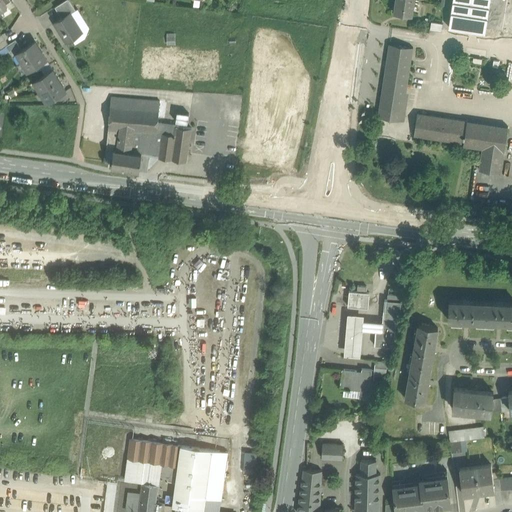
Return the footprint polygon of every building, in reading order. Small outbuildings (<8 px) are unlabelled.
[(69,0),(65,0),(55,7),(62,18),(70,13),(76,10),(69,0)] [(414,1),(405,0),(395,0),(394,11),(393,11),(393,12),(402,14),(401,17),(405,18),(405,14),(412,15),(413,14),(412,14),(414,1)] [(452,0),(448,28),(485,33),(489,0),(452,0)] [(70,13),(62,18),(54,23),(66,42),(82,32),(70,13)] [(5,39),(0,42),(0,49),(5,46),(8,44),(5,39)] [(5,46),(8,51),(19,45),(15,39),(8,44),(5,46)] [(22,50),(16,53),(16,54),(22,62),(41,50),(35,41),(22,50)] [(413,47),(389,44),(389,45),(379,106),(378,111),(378,117),(402,121),(413,47)] [(19,45),(8,51),(12,56),(16,54),(16,53),(22,50),(19,45)] [(5,46),(0,49),(0,53),(1,55),(8,51),(5,46)] [(41,50),(22,62),(27,71),(34,67),(46,59),(41,50)] [(38,72),(50,64),(46,59),(34,67),(38,72)] [(50,64),(38,72),(41,77),(53,69),(50,64)] [(41,77),(33,81),(40,92),(58,80),(56,76),(56,75),(53,69),(41,77)] [(58,80),(40,92),(46,102),(66,90),(62,84),(61,84),(58,80)] [(159,100),(111,96),(108,133),(119,135),(120,125),(157,131),(159,100)] [(467,120),(418,113),(414,136),(463,143),(464,143),(467,120)] [(508,127),(467,120),(464,143),(463,146),(464,146),(464,145),(482,148),(503,151),(504,152),(508,127)] [(191,128),(167,124),(165,133),(163,132),(159,156),(159,157),(186,161),(191,128)] [(157,131),(120,125),(119,135),(116,149),(149,154),(159,156),(163,132),(157,131)] [(84,153),(94,155),(97,134),(87,133),(84,153)] [(149,154),(116,149),(119,135),(108,133),(107,148),(114,149),(111,166),(139,170),(139,169),(146,170),(149,154)] [(503,151),(482,148),(479,170),(500,172),(503,151)] [(368,292),(350,290),(349,290),(348,306),(351,306),(365,307),(368,308),(369,292),(368,292)] [(401,295),(388,294),(388,299),(385,299),(383,310),(384,310),(399,311),(401,295)] [(511,303),(449,300),(448,320),(511,322),(511,303)] [(399,311),(384,310),(383,321),(381,322),(376,326),(376,330),(375,345),(391,346),(399,311)] [(363,320),(363,315),(348,313),(344,353),(360,355),(363,329),(376,330),(376,326),(381,322),(363,320)] [(438,328),(419,324),(405,399),(425,402),(426,392),(437,329),(438,329),(438,328)] [(387,361),(375,360),(374,374),(385,375),(387,361)] [(372,369),(362,368),(361,370),(342,368),(340,387),(347,388),(347,389),(350,389),(350,388),(360,389),(359,396),(369,397),(372,369)] [(493,391),(454,387),(452,407),(461,408),(461,410),(482,412),(482,410),(491,411),(493,391)] [(509,396),(501,397),(502,407),(502,410),(510,410),(509,396)] [(483,426),(449,430),(450,442),(466,440),(484,438),(483,426)] [(181,444),(131,438),(126,479),(142,482),(158,484),(159,474),(170,476),(169,480),(176,481),(181,444)] [(450,442),(451,453),(467,451),(466,440),(450,442)] [(344,443),(323,442),(322,457),(343,459),(344,443)] [(216,449),(181,444),(176,481),(172,505),(203,509),(205,496),(221,498),(228,451),(216,449)] [(376,460),(361,459),(361,473),(376,473),(376,460)] [(491,464),(459,468),(463,494),(494,490),(491,464)] [(322,470),(303,469),(299,502),(320,502),(322,470)] [(447,471),(419,475),(420,478),(393,481),(395,502),(396,511),(411,511),(424,510),(424,507),(436,506),(437,507),(443,506),(443,505),(451,504),(447,471)] [(361,473),(356,473),(355,509),(379,510),(380,473),(376,473),(361,473)] [(154,511),(156,502),(158,484),(142,482),(138,511),(154,511)] [(227,511),(203,509),(172,505),(156,502),(154,511),(227,511)] [(340,511),(340,508),(320,509),(320,502),(299,502),(297,511),(305,511),(340,511)] [(396,511),(395,502),(386,503),(385,511),(396,511)]
